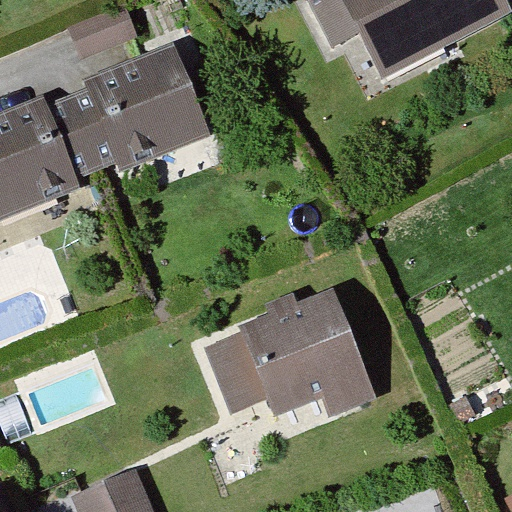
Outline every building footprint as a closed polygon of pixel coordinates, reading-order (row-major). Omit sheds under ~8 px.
[(365,36),(344,0),(313,0),(312,1),(337,51),(365,36)] [(344,0),(365,36),(389,79),(511,10),(511,8),(507,0),(344,0)] [(128,2),(68,26),(84,67),(144,44),(128,2)] [(40,99),(0,115),(0,216),(76,186),(74,180),(122,160),(125,168),(206,135),(171,51),(91,83),(94,89),(44,110),(40,99)] [(271,307),(274,316),(246,328),(249,335),(210,352),(233,408),(268,394),(277,414),(323,394),(331,413),(372,396),(329,296),(298,309),(293,298),(271,307)] [(153,511),(135,472),(78,497),(85,511),(153,511)]
